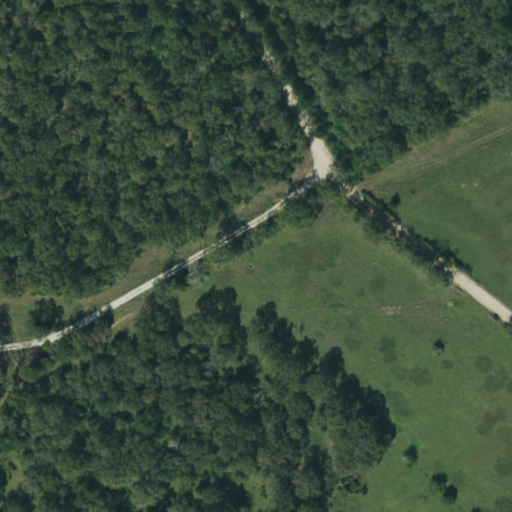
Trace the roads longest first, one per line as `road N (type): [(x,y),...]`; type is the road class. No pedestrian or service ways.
road 1 (residential): [(511,343),(357,225),(0,428)]
road 2 (residential): [(357,225),(353,165),(250,0)]
road 3 (residential): [(357,225),(511,143)]
